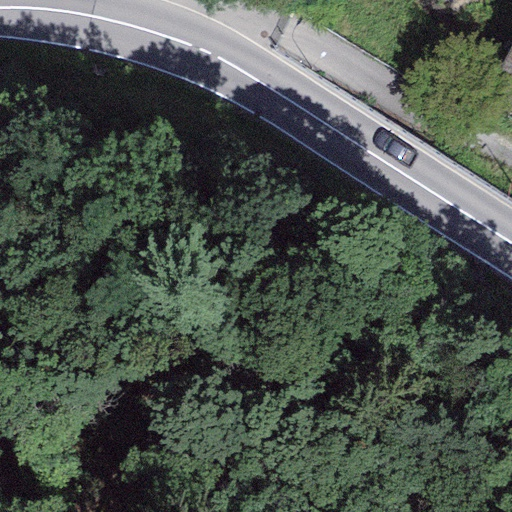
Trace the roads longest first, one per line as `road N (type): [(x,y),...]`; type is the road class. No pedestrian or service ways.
road 1 (tertiary): [(511,244),(214,55),(87,14),(0,7)]
road 2 (track): [(428,0),(511,97)]
